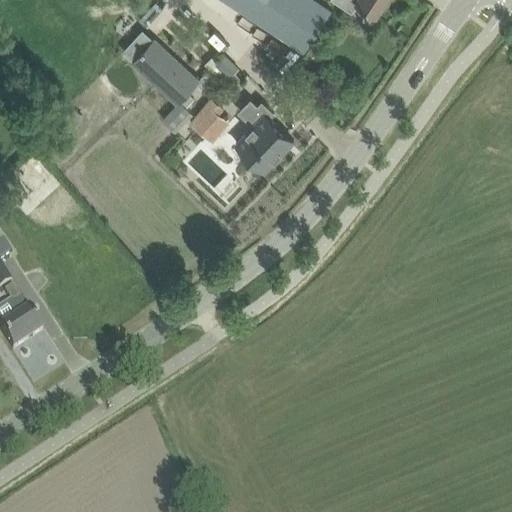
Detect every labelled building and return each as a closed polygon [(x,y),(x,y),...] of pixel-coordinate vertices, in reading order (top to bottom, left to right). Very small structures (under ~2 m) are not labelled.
[(227,0),(304,50),(331,10),(315,0),(227,0)] [(351,0),(355,3),(376,16),(386,0),(351,0)] [(134,60),(178,101),(180,99),(195,82),(198,79),(154,38),(134,60)] [(217,65),(221,69),(227,75),(236,66),(225,56),(217,65)] [(198,79),(195,82),(203,89),(221,69),(217,65),(215,64),(207,72),(206,70),(198,79)] [(212,96),(189,121),(213,142),(231,122),(221,112),(225,108),(212,96)] [(178,101),(163,118),(176,130),(193,112),(180,99),(178,101)] [(253,124),(236,142),(265,170),(294,140),(269,117),(273,112),(262,101),(258,106),(251,99),(239,111),(253,124)] [(0,239),(0,287),(11,281),(0,263),(0,259),(11,253),(2,239),(0,239)] [(10,300),(12,304),(22,297),(13,284),(3,290),(10,300)] [(10,300),(0,306),(0,329),(12,349),(43,329),(22,297),(12,304),(10,300)]
